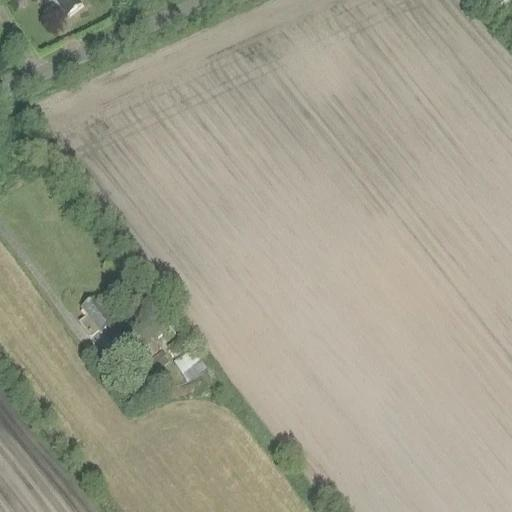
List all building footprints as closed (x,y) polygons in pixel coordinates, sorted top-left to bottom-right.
[(47,0),(48,1),(50,0),(52,0),(66,18),(82,7),(75,0),(47,0)] [(510,0),(482,0),(494,14),(510,0)] [(105,355),(112,349),(123,340),(129,335),(112,313),(108,316),(94,299),(81,309),(88,318),(80,324),(105,355)] [(145,337),(130,349),(142,365),(158,353),(145,337)] [(174,360),(188,350),(180,339),(166,349),(174,360)] [(129,348),(123,340),(112,349),(118,357),(129,348)] [(187,384),(205,370),(191,351),(173,365),(187,384)] [(160,352),(144,365),(153,377),(169,364),(160,352)]
